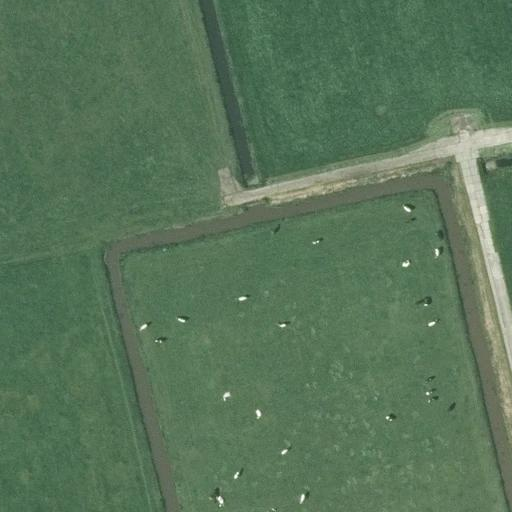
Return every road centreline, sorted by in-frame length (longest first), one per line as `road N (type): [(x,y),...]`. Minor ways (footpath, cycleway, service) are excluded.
road 1 (track): [(224,198),(511,137)]
road 2 (track): [(511,357),(459,148)]
